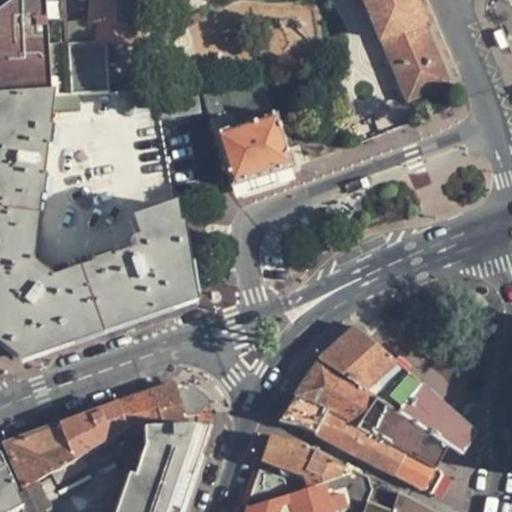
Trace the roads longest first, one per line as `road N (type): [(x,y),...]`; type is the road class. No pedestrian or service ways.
road 1 (residential): [(481,241),(367,265),(184,343)]
road 2 (secondary): [(481,241),(333,306),(288,345),(255,402)]
road 3 (residential): [(511,200),(502,151),(441,0)]
road 4 (residential): [(184,343),(0,407)]
road 5 (secondary): [(494,511),(511,359)]
